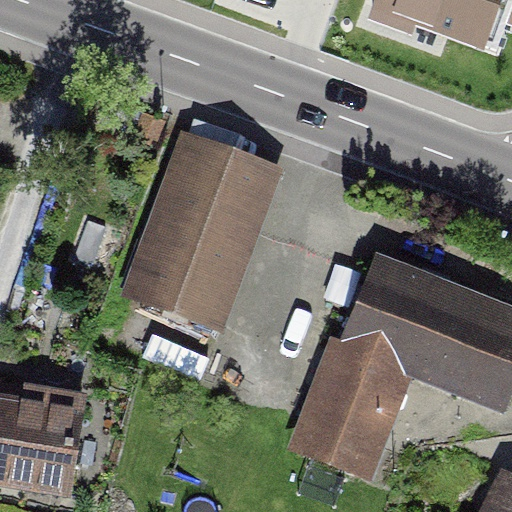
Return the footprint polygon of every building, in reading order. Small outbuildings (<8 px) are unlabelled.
[(499,51),(511,15),(511,0),(383,0),(381,8),(499,51)] [(281,165),(194,132),(133,290),(220,323),(281,165)] [(355,333),(511,400),(511,300),(391,249),(355,333)] [(342,331),(294,446),(375,478),(422,364),(342,331)] [(0,483),(83,496),(97,406),(0,391),(0,483)] [(511,511),(511,461),(483,511),(511,511)]
